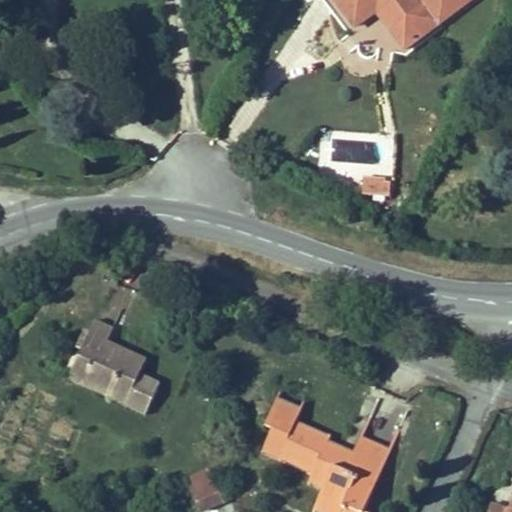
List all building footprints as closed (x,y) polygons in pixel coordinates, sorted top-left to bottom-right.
[(323,0),(345,31),(386,3),(412,41),(444,19),(440,14),(454,4),(454,0),(323,0)] [(115,328),(97,319),(72,373),(111,391),(108,397),(124,405),(146,357),(109,340),(115,328)] [(111,391),(72,373),(69,379),(108,397),(111,391)] [(288,394),(264,383),(249,418),(274,429),(265,447),(283,455),(312,469),(308,478),(325,486),(320,497),(349,509),(352,502),(366,509),(393,448),(362,434),(354,450),(351,456),(341,451),(344,446),(327,438),(330,433),(281,411),(288,394)] [(378,394),(372,434),(397,438),(403,397),(378,394)] [(351,456),(354,450),(344,446),(341,451),(351,456)] [(283,455),(265,447),(263,453),(280,460),(283,455)] [(213,480),(205,484),(217,506),(225,502),(213,480)] [(205,484),(192,491),(203,511),(205,511),(217,506),(205,484)] [(325,511),(370,511),(371,511),(366,509),(352,502),(349,509),(320,497),(315,508),(325,511)]
